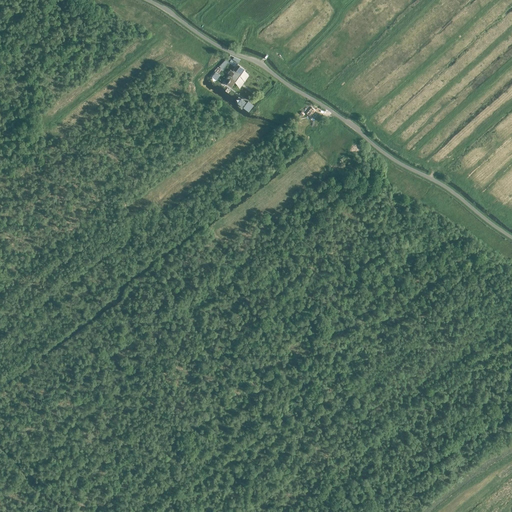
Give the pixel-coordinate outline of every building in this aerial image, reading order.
[(225,60),(219,66),(222,69),(228,62),(225,60)] [(237,64),(232,71),(230,70),(228,73),(231,75),(229,77),(228,76),(224,81),(231,86),(244,69),(237,64)] [(215,72),(212,77),(217,80),(220,75),(215,72)] [(246,102),(241,99),(238,104),(242,107),(246,102)] [(315,109),(310,105),(305,113),(309,116),(315,109)] [(500,176),(505,172),(503,169),(496,176),(498,178),(500,176)]
